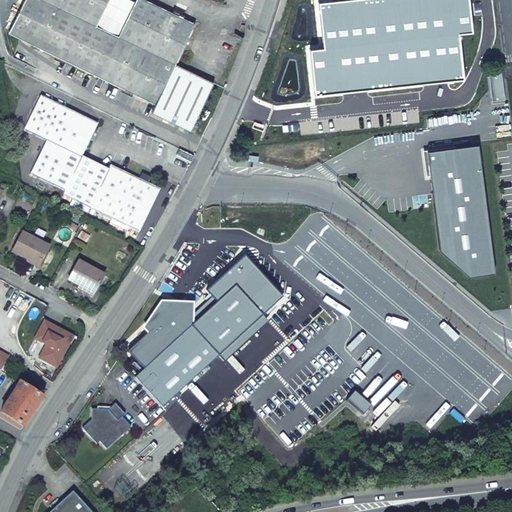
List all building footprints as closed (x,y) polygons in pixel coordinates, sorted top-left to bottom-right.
[(51,4),(41,0),(25,0),(9,34),(89,73),(103,43),(170,76),(175,64),(118,37),(96,26),(51,4)] [(108,0),(52,0),(51,4),(96,26),(108,0)] [(195,24),(145,0),(135,0),(118,37),(175,64),(195,24)] [(170,76),(103,43),(89,73),(156,105),(170,76)] [(408,48),(347,55),(356,123),(417,116),(408,48)] [(213,83),(175,64),(170,76),(208,94),(213,83)] [(152,113),(190,131),(208,94),(170,76),(156,105),(152,113)] [(108,171),(82,158),(97,123),(41,96),(25,130),(47,142),(31,175),(65,191),(63,197),(139,233),(160,189),(110,166),(108,171)] [(428,154),(442,252),(470,277),(494,274),(478,147),(428,154)] [(190,163),(194,157),(179,149),(176,155),(190,163)] [(50,247),(24,234),(13,253),(40,267),(50,247)] [(105,275),(79,261),(69,280),(94,294),(105,275)] [(170,309),(170,304),(160,304),(160,312),(146,324),(151,330),(128,351),(144,369),(134,377),(165,411),(176,400),(173,396),(218,357),(200,337),(201,334),(190,326),(184,332),(179,326),(185,321),(186,309),(182,309),(170,309)] [(0,351),(0,370),(1,371),(9,357),(0,351)] [(24,428),(43,397),(21,382),(1,413),(24,428)] [(106,449),(130,427),(122,417),(124,414),(115,403),(108,410),(90,412),(91,420),(82,429),(96,444),(99,442),(106,449)] [(90,511),(73,492),(51,511),(90,511)]
